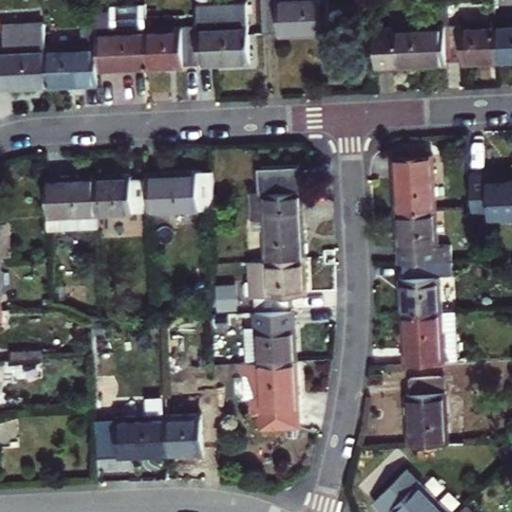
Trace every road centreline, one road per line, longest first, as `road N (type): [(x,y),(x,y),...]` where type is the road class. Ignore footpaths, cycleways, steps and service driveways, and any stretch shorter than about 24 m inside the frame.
road 1 (residential): [(321,511),(356,341),(349,116)]
road 2 (residential): [(0,139),(349,116)]
road 3 (residential): [(236,511),(61,511)]
road 4 (residential): [(349,116),(511,108)]
